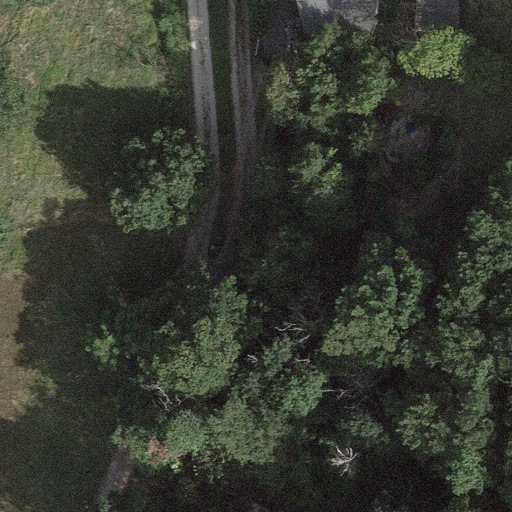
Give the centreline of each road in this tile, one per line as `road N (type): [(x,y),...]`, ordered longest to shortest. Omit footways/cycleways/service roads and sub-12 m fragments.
road 1 (track): [(236,0),(240,165),(226,255),(179,300)]
road 2 (track): [(195,0),(207,189),(179,300)]
road 3 (track): [(179,300),(106,511)]
